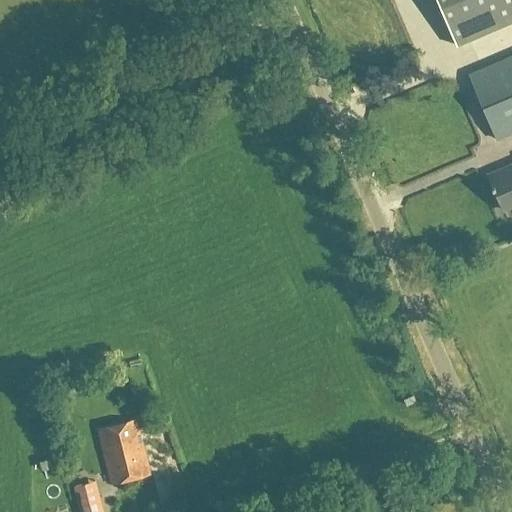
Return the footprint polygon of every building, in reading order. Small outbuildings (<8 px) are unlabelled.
[(387,0),(391,10),(402,6),(399,0),(387,0)] [(511,22),(511,0),(435,0),(455,47),(511,22)] [(511,57),(468,76),(496,141),(511,133),(511,57)] [(511,166),(488,177),(503,212),(511,207),(511,166)] [(67,364),(48,369),(50,376),(69,371),(67,364)] [(49,388),(53,405),(63,403),(61,397),(68,395),(71,393),(68,379),(56,382),(57,386),(49,388)] [(416,405),(413,398),(403,402),(406,409),(416,405)] [(97,431),(110,485),(149,475),(136,421),(97,431)] [(99,511),(95,495),(75,501),(77,511),(99,511)]
